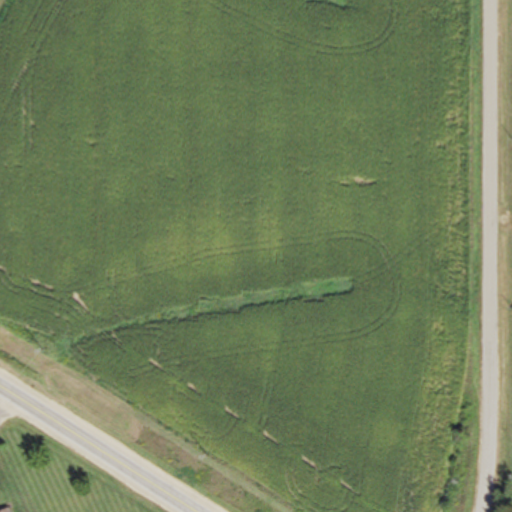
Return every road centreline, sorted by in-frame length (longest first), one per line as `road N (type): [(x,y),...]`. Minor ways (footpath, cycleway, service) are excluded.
road 1 (residential): [(478,511),(487,423),(487,0)]
road 2 (primary): [(192,511),(0,388)]
